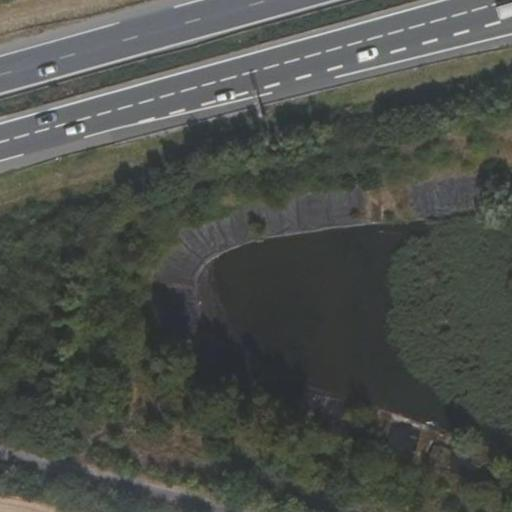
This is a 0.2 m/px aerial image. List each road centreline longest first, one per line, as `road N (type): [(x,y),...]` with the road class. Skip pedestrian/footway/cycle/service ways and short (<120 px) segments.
road 1 (trunk): [(0,144),(511,7)]
road 2 (trunk): [(266,0),(0,74)]
road 3 (track): [(0,460),(211,511)]
